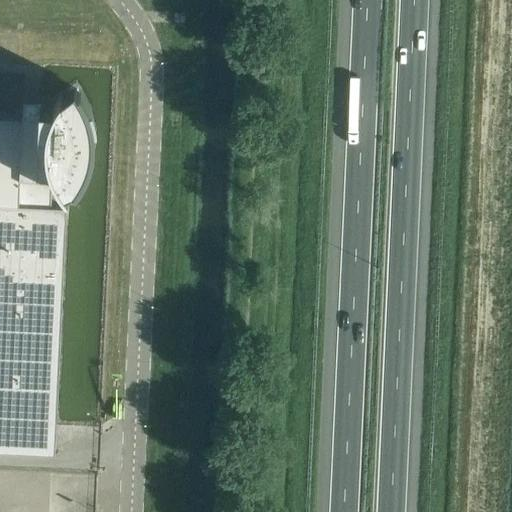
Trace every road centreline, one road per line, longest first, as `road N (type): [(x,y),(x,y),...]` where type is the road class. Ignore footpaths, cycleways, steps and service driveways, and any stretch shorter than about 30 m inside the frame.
road 1 (unclassified): [(131,511),(153,79),(147,41),(119,0)]
road 2 (motorway): [(365,0),(341,511)]
road 3 (motorway): [(397,511),(419,0)]
